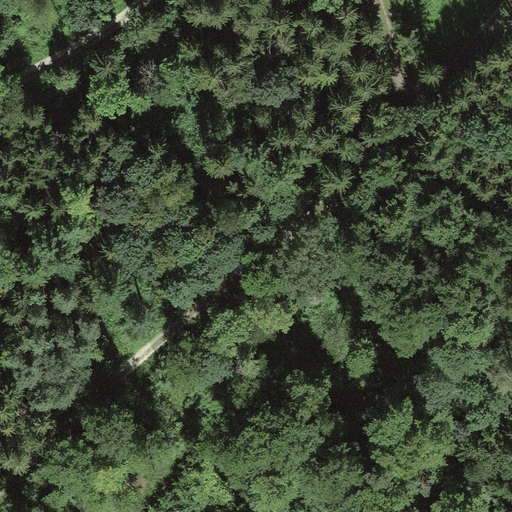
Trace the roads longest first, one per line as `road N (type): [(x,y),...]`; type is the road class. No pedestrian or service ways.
road 1 (track): [(511,4),(0,476)]
road 2 (track): [(137,0),(0,81)]
